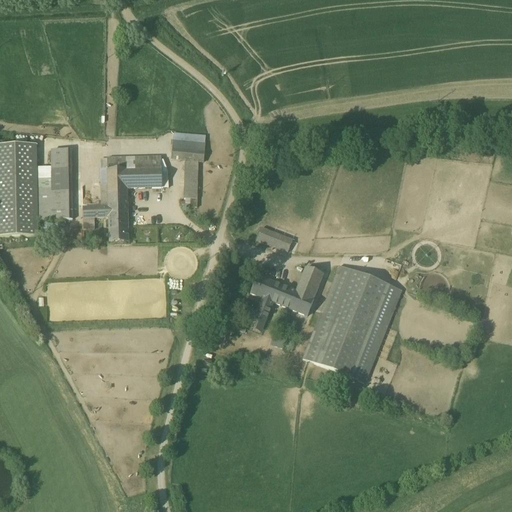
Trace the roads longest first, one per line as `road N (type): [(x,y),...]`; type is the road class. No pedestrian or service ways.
road 1 (track): [(119,0),(129,24),(192,71),(242,130),(218,246)]
road 2 (unclassified): [(167,511),(160,454),(218,246)]
